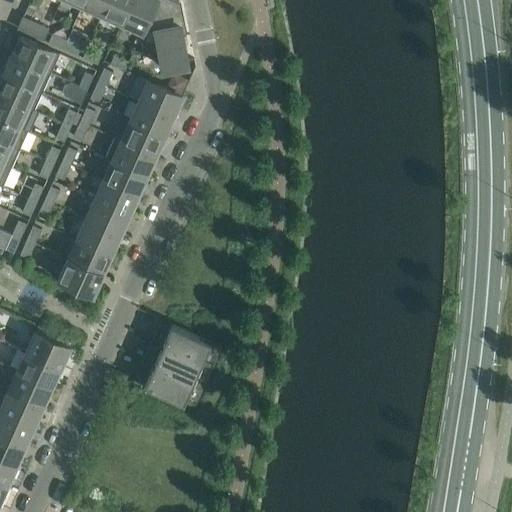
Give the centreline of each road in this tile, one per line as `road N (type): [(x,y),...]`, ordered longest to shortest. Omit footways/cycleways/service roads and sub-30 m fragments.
road 1 (residential): [(36,511),(218,104),(196,0)]
road 2 (secondary): [(458,511),(481,344),(490,185),(477,0)]
